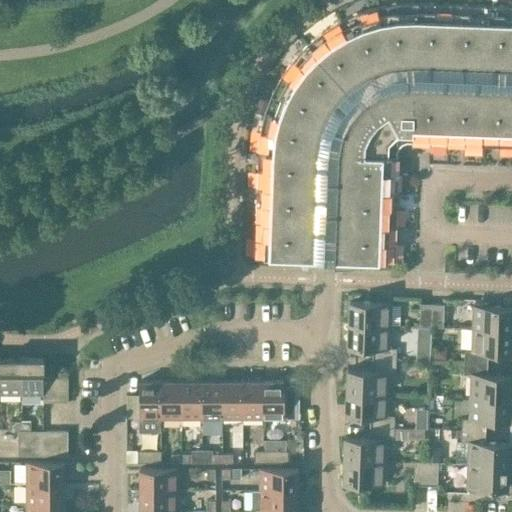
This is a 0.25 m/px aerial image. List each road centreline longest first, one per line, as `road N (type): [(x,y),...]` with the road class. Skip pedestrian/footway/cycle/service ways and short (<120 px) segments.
road 1 (residential): [(112,511),(110,402),(122,368),(223,333),(323,335)]
road 2 (residential): [(323,335),(328,511)]
road 3 (residential): [(511,180),(436,178),(434,233)]
